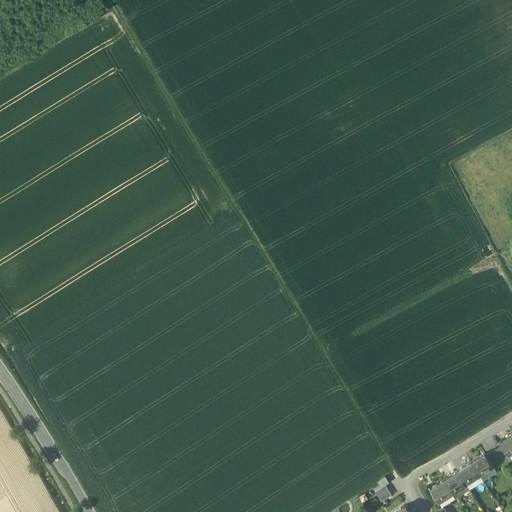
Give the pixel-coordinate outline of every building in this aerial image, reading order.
[(511,433),(500,442),(501,444),(508,454),(509,454),(511,451),(511,433)] [(508,454),(501,444),(496,447),(503,457),(508,454)] [(503,457),(496,447),(491,451),(497,460),(500,459),(503,457)] [(497,460),(491,451),(486,455),(492,464),(497,460)] [(486,455),(484,452),(470,461),(479,474),(492,465),(486,455)] [(503,457),(500,459),(503,464),(511,459),(509,454),(508,454),(503,457)] [(479,474),(470,461),(457,470),(457,471),(465,483),(479,474)] [(465,483),(457,471),(444,480),(452,492),(465,483)] [(378,481),(381,486),(389,482),(385,476),(378,481)] [(452,492),(444,480),(430,489),(438,501),(452,492)]
